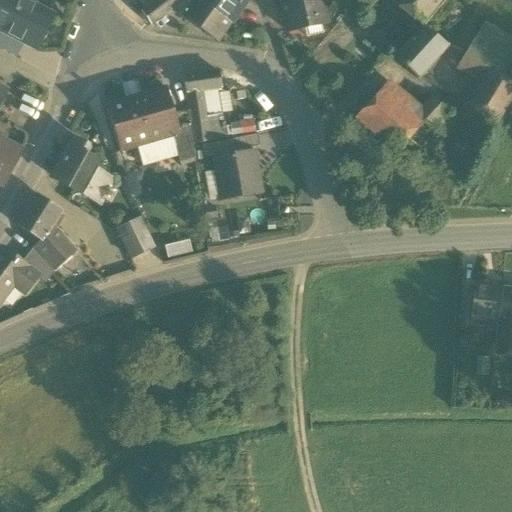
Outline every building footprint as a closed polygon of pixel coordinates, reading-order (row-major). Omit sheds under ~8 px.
[(52,16),(24,2),(20,0),(0,0),(0,32),(23,44),(35,50),(52,16)] [(141,12),(151,25),(183,0),(150,0),(153,3),(141,12)] [(218,43),(231,25),(201,4),(194,0),(192,0),(181,17),(218,43)] [(204,0),(201,4),(231,25),(241,10),(235,5),(238,0),(204,0)] [(279,0),(287,33),(307,28),(306,24),(319,21),(324,12),(320,0),(279,0)] [(359,0),(353,8),(362,16),(375,0),(359,0)] [(390,0),(421,26),(442,0),(390,0)] [(319,21),(306,24),(307,28),(309,38),(322,35),(319,21)] [(395,59),(417,79),(446,47),(441,43),(440,44),(422,28),(395,59)] [(511,48),(479,28),(463,55),(500,77),(511,57),(511,48)] [(23,44),(0,32),(0,50),(16,59),(23,44)] [(511,96),(511,84),(500,77),(463,55),(456,67),(480,82),(466,106),(495,124),(511,96)] [(183,77),(188,106),(202,103),(200,92),(210,90),(217,89),(218,89),(217,73),(183,77)] [(0,106),(9,90),(0,85),(0,106)] [(354,119),(395,154),(422,123),(415,117),(380,88),(354,119)] [(202,103),(205,119),(214,117),(222,116),(221,114),(218,94),(217,89),(210,90),(200,92),(202,103)] [(108,106),(121,152),(122,152),(121,148),(135,144),(171,135),(177,133),(178,137),(180,136),(174,115),(168,90),(166,91),(167,95),(111,109),(110,105),(108,106)] [(228,93),(218,94),(221,114),(232,113),(228,93)] [(431,98),(415,117),(422,123),(395,154),(412,169),(438,141),(448,126),(450,114),(431,98)] [(205,119),(202,103),(188,106),(194,144),(208,142),(208,141),(205,119)] [(177,158),(179,164),(194,160),(192,147),(187,112),(174,115),(180,136),(178,137),(177,133),(171,135),(177,158)] [(222,116),(214,117),(217,140),(225,139),(222,116)] [(217,140),(214,117),(205,119),(208,141),(217,140)] [(254,135),(251,119),(239,121),(243,137),(254,135)] [(177,158),(171,135),(135,144),(142,167),(177,158)] [(233,140),(235,152),(260,147),(257,135),(233,140)] [(0,187),(1,188),(21,151),(0,139),(0,187)] [(53,178),(99,204),(109,185),(107,179),(93,171),(96,165),(95,160),(86,155),(89,150),(88,146),(74,139),(53,178)] [(233,140),(233,139),(201,145),(204,159),(235,153),(235,152),(233,140)] [(217,171),(222,200),(259,193),(252,154),(215,160),(217,171)] [(209,202),(222,200),(217,171),(204,174),(209,202)] [(40,241),(42,242),(53,226),(61,214),(36,197),(17,226),(40,241)] [(248,218),(236,219),(237,235),(250,234),(248,218)] [(225,219),(206,222),(210,244),(229,242),(225,219)] [(116,232),(130,259),(154,247),(140,220),(116,232)] [(32,249),(52,273),(76,253),(53,226),(42,242),(40,241),(32,249)] [(188,241),(164,247),(167,261),(192,255),(188,241)] [(0,252),(0,302),(14,285),(25,293),(37,277),(38,276),(21,263),(3,249),(0,252)] [(37,277),(45,283),(52,274),(52,273),(32,249),(21,263),(38,276),(37,277)] [(469,320),(496,323),(500,289),(474,286),(469,320)] [(511,290),(500,289),(496,323),(511,325),(511,290)] [(511,353),(511,325),(496,323),(494,351),(511,353)]
